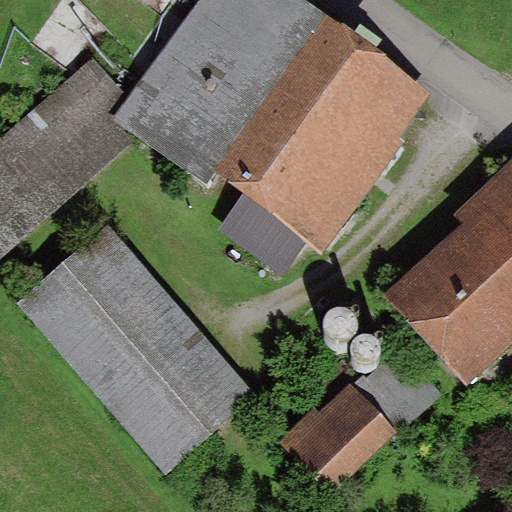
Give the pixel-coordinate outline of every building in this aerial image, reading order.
[(301,0),(180,0),(107,105),(192,172),(212,151),(237,179),(212,209),(264,252),(295,218),(304,227),(386,123),(356,99),(384,61),(301,0)] [(0,112),(0,183),(116,82),(85,39),(0,112)] [(420,245),(383,288),(459,366),(511,310),(511,136),(478,175),(499,197),(480,223),(461,209),(430,252),(420,245)] [(95,211),(15,282),(153,447),(235,375),(95,211)] [(346,359),(274,425),(315,472),(423,371),(389,330),(374,341),(344,299),(325,299),(311,309),(313,326),(346,359)]
